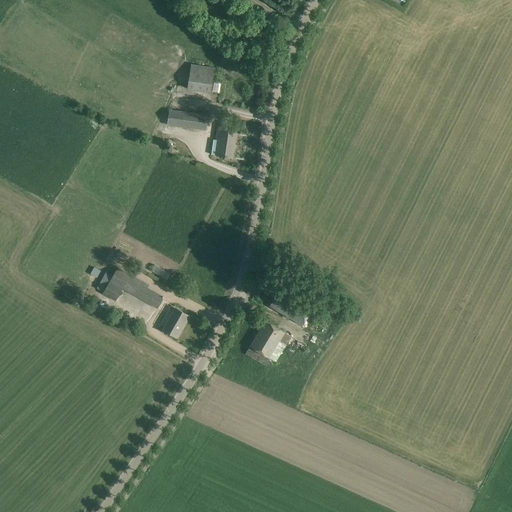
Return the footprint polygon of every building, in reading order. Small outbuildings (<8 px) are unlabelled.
[(154,130),(175,83),(89,46),(69,93),(154,130)] [(214,68),(191,64),(185,89),(210,93),(214,68)] [(207,115),(169,110),(167,125),(205,130),(207,115)] [(236,129),(226,128),(218,127),(216,139),(213,139),(211,154),(232,157),(236,129)] [(166,279),(169,273),(152,264),(149,270),(166,279)] [(157,308),(163,297),(146,287),(148,285),(117,267),(102,293),(115,301),(122,289),(157,308)] [(299,303),(287,296),(278,291),(269,306),(302,325),(311,311),(311,310),(313,306),(301,299),(299,303)] [(188,315),(179,310),(175,308),(163,329),(177,337),(184,326),(182,325),(188,315)] [(291,336),(274,326),(266,320),(245,353),(264,365),(279,340),(286,344),(291,336)]
